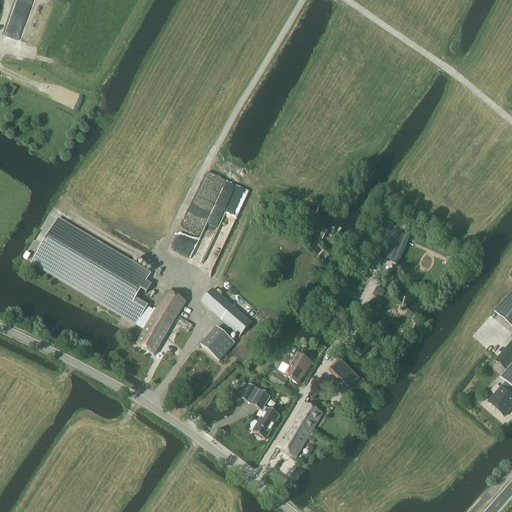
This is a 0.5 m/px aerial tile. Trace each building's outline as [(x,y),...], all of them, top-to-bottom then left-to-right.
[(57,220),(31,264),(124,319),(136,326),(147,308),(134,301),(140,291),(146,295),(151,286),(145,283),(150,275),(57,220)] [(322,242),(327,233),(315,225),(309,234),(322,242)] [(398,265),(409,239),(399,235),(392,251),(388,261),(398,265)] [(240,339),(252,325),(212,291),(201,304),(240,339)] [(511,328),(511,292),(495,313),(511,328)] [(154,357),(186,303),(167,293),(156,311),(154,310),(153,312),(147,308),(136,326),(135,327),(144,332),(136,346),(154,357)] [(218,363),(234,345),(216,329),(200,347),(218,363)] [(505,371),(511,363),(511,344),(496,363),(505,371)] [(297,386),(310,365),(296,356),(283,378),(297,386)] [(338,361),(335,365),(347,377),(348,378),(354,384),(357,381),(358,379),(339,360),(338,361)] [(511,369),(502,381),(506,384),(487,404),(504,418),(511,408),(511,369)] [(281,390),(286,382),(274,375),(269,383),(281,390)] [(251,395),(255,390),(249,386),(245,391),(246,392),(251,395)] [(264,408),(270,399),(260,392),(251,407),(264,414),(258,425),(255,423),(253,424),(251,428),(251,430),(254,431),(252,434),(256,436),(255,437),(261,440),(261,439),(265,441),(279,418),(267,410),(264,408)] [(322,416),(308,407),(303,405),(291,425),(301,431),(304,426),(313,431),(322,416)] [(296,459),(313,431),(304,426),(301,431),(291,425),(277,449),(296,459)]
